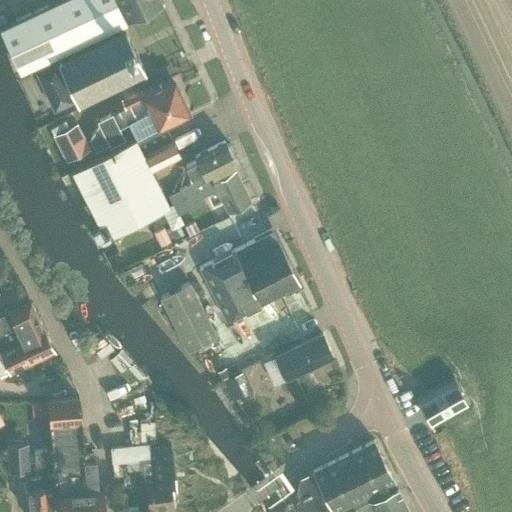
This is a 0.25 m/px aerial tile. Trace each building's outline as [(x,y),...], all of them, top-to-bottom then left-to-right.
[(127,20),(128,19),(118,0),(58,0),(0,27),(20,70),(127,21),(127,20)] [(128,20),(162,4),(159,0),(118,0),(128,19),(128,20)] [(58,59),(60,63),(57,64),(56,62),(35,72),(54,111),(75,101),(74,98),(76,97),(78,101),(145,69),(125,27),(58,59)] [(174,81),(143,96),(151,113),(158,127),(189,112),(174,81)] [(109,143),(110,146),(126,139),(112,113),(97,121),(109,143)] [(158,127),(151,113),(129,123),(136,137),(158,127)] [(67,161),(91,148),(78,122),(53,135),(67,161)] [(109,143),(99,124),(90,138),(96,150),(109,143)] [(168,140),(162,126),(137,139),(73,171),(89,202),(80,207),(98,242),(106,238),(171,206),(153,171),(180,155),(171,138),(168,140)] [(196,183),(233,165),(233,164),(235,163),(225,141),(195,155),(196,159),(187,164),(196,183)] [(233,165),(196,183),(194,184),(193,183),(175,191),(176,192),(169,196),(179,214),(205,201),(202,193),(216,187),(228,211),(250,201),(233,165)] [(282,296),(281,292),(298,283),(272,230),(200,266),(227,319),(269,298),(271,301),(282,296)] [(187,349),(217,335),(190,280),(160,295),(187,349)] [(312,287),(297,290),(303,313),(318,310),(312,287)] [(55,351),(45,329),(32,301),(0,315),(0,372),(8,369),(9,372),(55,351)] [(286,378),(333,357),(323,334),(275,356),(286,378)] [(217,343),(204,359),(215,368),(228,352),(217,343)] [(236,362),(219,371),(223,378),(240,369),(236,362)] [(233,398),(252,391),(244,370),(225,378),(233,398)] [(417,398),(418,398),(431,422),(466,403),(454,378),(417,398)] [(132,382),(113,390),(117,399),(136,391),(132,382)] [(54,479),(58,478),(60,511),(103,511),(102,490),(98,490),(95,455),(84,456),(79,397),(47,400),(54,479)] [(47,402),(33,403),(34,415),(48,414),(47,402)] [(166,437),(167,417),(151,417),(151,437),(166,437)] [(374,439),(313,471),(300,478),(297,493),(300,500),(297,502),(301,511),(346,511),(398,487),(374,439)] [(9,472),(30,471),(29,442),(7,444),(9,472)] [(150,443),(113,448),(114,461),(142,458),(142,459),(145,484),(147,484),(149,509),(176,506),(174,485),(176,485),(173,446),(151,448),(150,443)] [(53,511),(51,486),(55,478),(54,479),(53,473),(26,475),(29,511),(53,511)] [(346,511),(410,511),(398,487),(346,511)]
